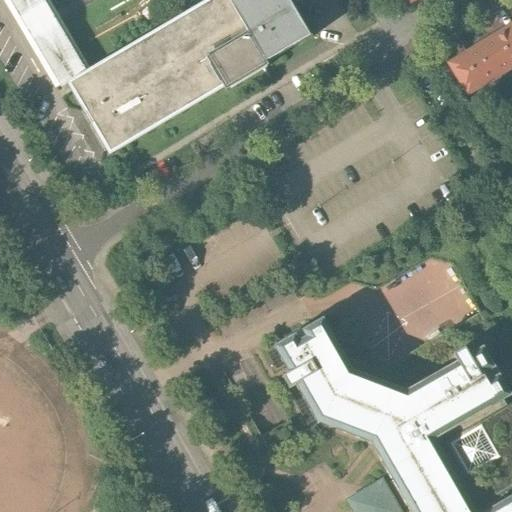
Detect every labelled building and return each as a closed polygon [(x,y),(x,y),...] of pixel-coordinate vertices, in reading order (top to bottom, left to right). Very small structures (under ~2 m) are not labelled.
[(7,0),(44,61),(60,88),(67,85),(83,113),(85,115),(86,115),(92,126),(91,126),(104,147),(109,157),(111,156),(110,155),(223,89),(226,93),(268,68),(266,64),(310,38),(310,39),(312,38),(294,7),(293,8),(289,1),(288,0),(7,0)] [(511,67),(511,31),(509,27),(479,46),(448,64),(467,95),(511,67)] [(352,319),(330,331),(352,370),(405,391),(482,347),(509,395),(511,393),(511,369),(480,314),(392,365),(375,358),(352,319)] [(511,511),(511,497),(509,499),(486,511),(476,511),(438,447),(435,440),(502,401),(510,396),(509,395),(482,347),(405,391),(352,370),(330,331),(322,318),(273,347),(317,423),(371,445),(393,482),(400,494),(408,508),(410,511),(511,511)] [(502,401),(435,440),(438,447),(506,407),(502,401)] [(506,493),(511,489),(511,404),(506,407),(438,447),(476,511),(506,493)] [(382,479),(345,500),(352,511),(400,511),(408,508),(393,482),(386,486),(382,479)] [(506,493),(476,511),(486,511),(509,499),(506,493)]
